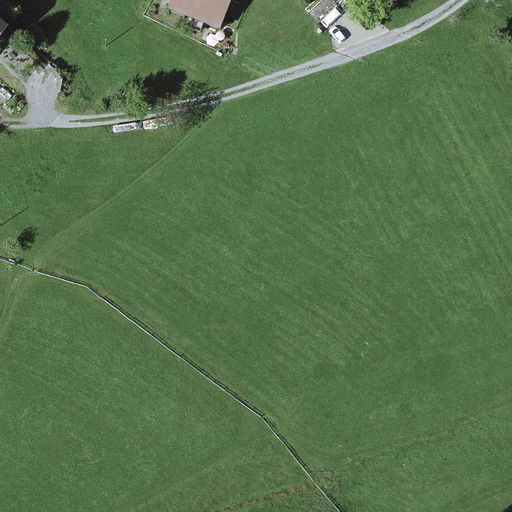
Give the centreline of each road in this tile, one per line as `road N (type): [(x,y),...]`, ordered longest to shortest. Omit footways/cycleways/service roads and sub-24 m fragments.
road 1 (track): [(236,97),(78,125),(43,121),(38,94),(6,63)]
road 2 (track): [(466,0),(428,28),(236,97)]
